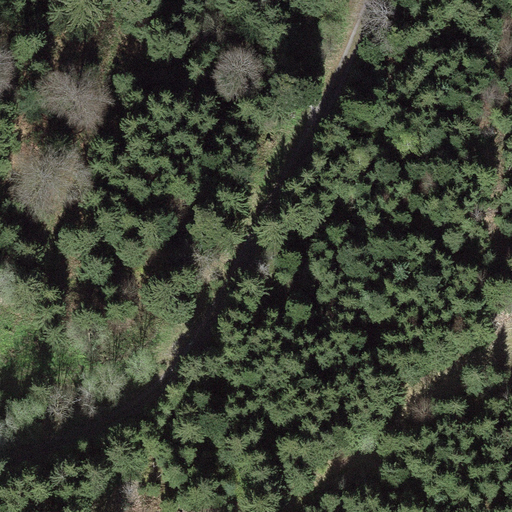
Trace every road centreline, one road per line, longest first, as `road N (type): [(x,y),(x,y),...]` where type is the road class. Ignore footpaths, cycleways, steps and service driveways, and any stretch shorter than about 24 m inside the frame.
road 1 (track): [(0,457),(108,421),(175,371),(298,157),(367,0)]
road 2 (track): [(293,511),(445,382),(511,345)]
road 3 (track): [(0,368),(88,377),(205,326)]
